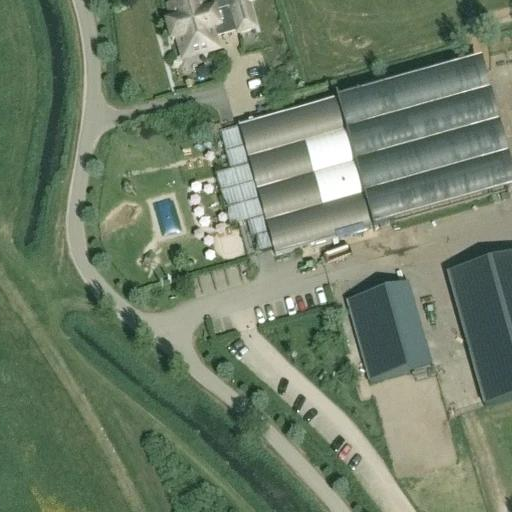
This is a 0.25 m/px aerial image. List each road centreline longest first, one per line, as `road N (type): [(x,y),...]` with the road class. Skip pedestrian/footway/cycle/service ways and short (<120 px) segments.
road 1 (unclassified): [(343,511),(233,401),(89,276),(74,228),(93,69),(80,0)]
road 2 (unknown): [(424,243),(503,511)]
